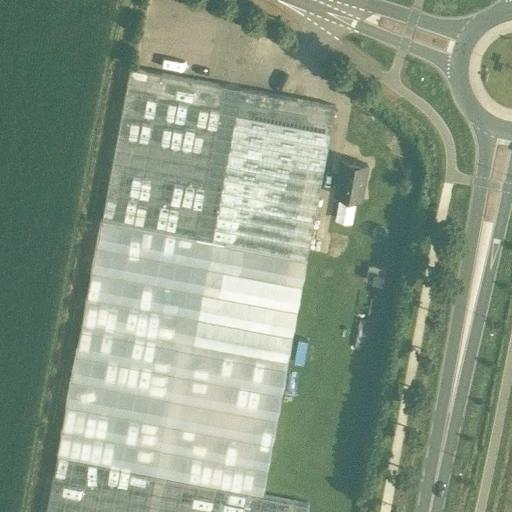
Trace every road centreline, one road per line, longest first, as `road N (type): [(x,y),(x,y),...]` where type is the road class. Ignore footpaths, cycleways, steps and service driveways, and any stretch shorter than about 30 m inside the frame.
road 1 (track): [(129,0),(32,511)]
road 2 (secondary): [(428,511),(504,134)]
road 3 (tertiary): [(461,49),(314,0)]
